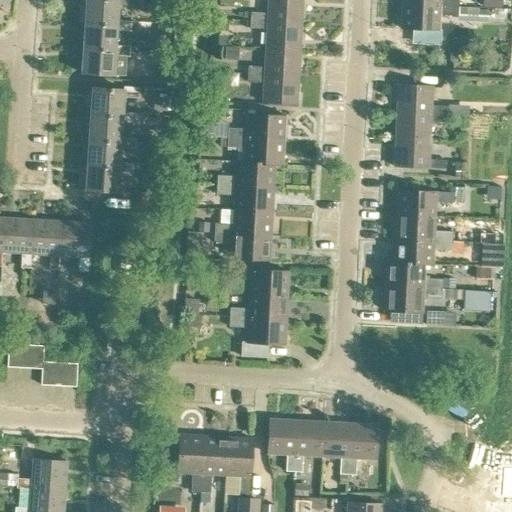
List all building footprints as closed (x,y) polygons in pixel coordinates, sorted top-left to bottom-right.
[(85,0),(84,23),(117,25),(117,21),(118,6),(132,7),(132,0),(85,0)] [(144,0),(133,0),(134,9),(145,9),(144,0)] [(250,13),(250,21),(301,23),(302,0),(266,0),(266,14),(250,13)] [(401,4),(399,29),(438,31),(438,16),(457,17),(457,7),(401,4)] [(457,17),(456,21),(487,23),(488,12),(478,11),(479,8),(464,8),(457,7),(457,17)] [(235,34),(235,20),(220,20),(220,33),(235,34)] [(84,23),(83,48),(115,50),(115,46),(116,31),(130,32),(131,22),(117,21),(117,25),(84,23)] [(301,23),(250,21),(249,29),(265,30),(264,49),(299,51),(301,23)] [(157,25),(157,39),(170,40),(171,26),(157,25)] [(115,50),(83,48),(81,74),(113,76),(113,75),(125,76),(126,57),(129,57),(130,47),(115,46),(115,50)] [(237,62),(238,48),(224,47),(223,61),(237,62)] [(299,51),(264,49),(263,68),(247,67),(247,75),(298,78),(299,51)] [(171,66),(172,52),(158,50),(157,65),(171,66)] [(169,70),(157,70),(157,82),(168,83),(169,70)] [(298,78),(247,75),(246,82),(262,83),(261,103),(296,105),(298,78)] [(396,85),(395,112),(446,115),(446,107),(430,106),(431,87),(396,85)] [(122,115),(122,113),(123,98),(137,99),(138,88),(123,87),(123,90),(91,88),(90,113),(122,115)] [(167,99),(153,98),(152,111),(166,112),(167,99)] [(446,115),(446,116),(460,116),(460,108),(446,107),(446,115)] [(227,138),(227,129),(213,128),(214,109),(199,109),(198,137),(220,138),(227,138)] [(446,115),(395,112),(393,139),(429,141),(430,122),(446,123),(446,116),(446,115)] [(122,115),(90,113),(88,139),(120,141),(120,138),(121,123),(136,124),(136,114),(122,113),(122,115)] [(227,129),(227,138),(283,141),(284,117),(246,115),(245,130),(227,129)] [(120,141),(88,139),(86,164),(118,166),(119,163),(120,148),(134,149),(135,139),(120,138),(120,141)] [(227,138),(220,138),(220,147),(226,148),(226,151),(235,151),(235,148),(236,148),(235,162),(245,163),(274,164),(274,165),(282,166),(283,141),(227,138)] [(211,156),(212,140),(197,139),(196,155),(211,156)] [(429,141),(393,139),(392,167),(444,169),(444,161),(428,160),(429,141)] [(217,176),(216,186),(273,189),(274,165),(274,164),(245,163),(235,162),(235,177),(217,176)] [(118,166),(86,164),(84,191),(117,193),(118,173),(132,174),(133,164),(119,163),(118,166)] [(273,189),(216,186),(216,195),(234,196),(233,211),(271,213),(273,189)] [(463,204),(464,188),(454,187),(453,193),(397,191),(395,215),(434,217),(435,202),(463,204)] [(140,195),(140,201),(140,211),(161,212),(161,196),(140,195)] [(271,213),(233,211),(232,225),(214,224),(214,233),(270,236),(271,213)] [(434,217),(395,215),(394,239),(451,242),(451,232),(433,231),(434,217)] [(32,220),(3,219),(1,253),(2,253),(21,254),(20,268),(30,269),(31,255),(30,254),(32,220)] [(61,222),(32,220),(30,254),(31,255),(50,256),(49,270),(58,271),(59,256),(58,256),(61,222)] [(90,224),(61,222),(58,256),(59,256),(79,258),(78,272),(87,272),(88,258),(90,224)] [(200,233),(208,233),(209,224),(199,223),(198,233),(200,233)] [(187,232),(186,247),(199,247),(200,233),(198,233),(196,233),(187,232)] [(269,261),(270,236),(214,233),(213,243),(231,244),(230,259),(269,261)] [(472,233),(456,233),(456,242),(472,242),(472,233)] [(478,234),(478,243),(502,245),(503,235),(478,234)] [(394,239),(393,263),(423,265),(432,265),(432,250),(450,251),(451,242),(394,239)] [(119,274),(129,275),(130,261),(120,260),(119,274)] [(393,263),(385,262),(384,287),(440,290),(441,280),(423,279),(423,265),(393,263)] [(248,295),(286,297),(288,272),(231,269),(231,279),(249,280),(248,295)] [(188,275),(187,292),(209,293),(209,277),(188,275)] [(443,280),(442,289),(452,289),(453,280),(443,280)] [(236,286),(228,286),(228,294),(235,295),(236,286)] [(440,290),(384,287),(383,311),(399,312),(399,325),(421,326),(422,299),(463,301),(463,291),(440,290)] [(490,292),(463,291),(463,301),(462,311),(489,312),(490,292)] [(41,314),(54,315),(55,293),(42,292),(41,314)] [(229,308),(229,318),(285,321),(286,297),(248,295),(247,309),(229,308)] [(184,300),(183,315),(187,315),(187,335),(196,335),(196,328),(200,329),(201,316),(198,316),(198,301),(184,300)] [(426,309),(426,323),(453,323),(454,310),(426,309)] [(285,321),(229,318),(228,327),(247,328),(246,343),(241,342),(240,357),(267,358),(268,344),(284,345),(285,321)] [(18,368),(20,345),(8,345),(7,368),(18,368)] [(31,346),(20,345),(18,368),(30,369),(31,346)] [(43,347),(31,346),(30,369),(41,369),(42,362),(43,347)] [(42,362),(41,369),(40,385),(52,386),(53,363),(42,362)] [(53,363),(52,386),(64,387),(65,364),(53,363)] [(65,364),(64,387),(75,387),(77,364),(65,364)] [(293,472),(295,420),(268,419),(266,454),(286,456),(285,472),(293,472)] [(295,420),(293,472),(301,472),(302,456),(321,457),(323,422),(295,420)] [(323,422),(321,457),(340,458),(338,483),(346,484),(347,475),(350,423),(323,422)] [(350,423),(347,475),(354,475),(355,459),(375,460),(377,425),(350,423)] [(199,493),(203,436),(178,435),(177,452),(162,452),(160,481),(176,482),(177,472),(191,473),(190,493),(199,493)] [(203,436),(199,493),(199,503),(208,504),(210,475),(224,476),(227,438),(203,436)] [(227,438),(224,476),(239,477),(238,495),(248,495),(251,439),(227,438)] [(30,489),(64,491),(67,462),(32,460),(31,480),(16,479),(15,489),(30,489)] [(511,468),(502,467),(500,497),(511,498),(511,468)] [(293,484),(293,496),(308,496),(308,485),(293,484)] [(30,489),(28,509),(14,508),(13,511),(62,511),(64,491),(30,489)] [(236,511),(258,511),(260,500),(237,498),(236,511)] [(380,511),(381,505),(346,503),(345,511),(380,511)]
